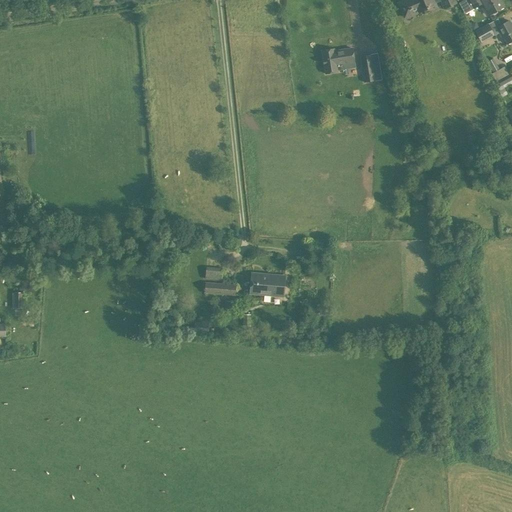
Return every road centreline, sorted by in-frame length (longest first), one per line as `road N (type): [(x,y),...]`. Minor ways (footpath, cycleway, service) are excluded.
road 1 (track): [(244,243),(217,0)]
road 2 (unclassified): [(0,19),(121,0)]
